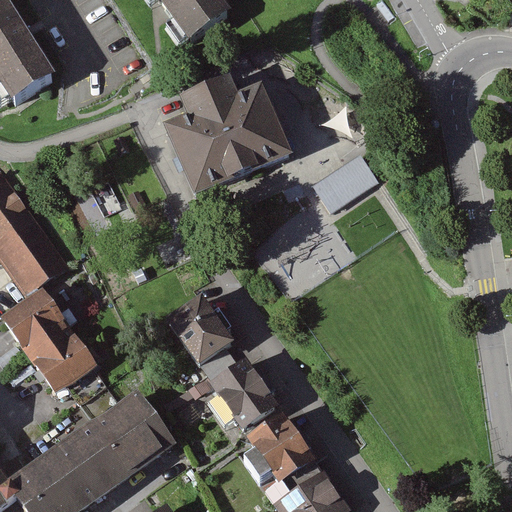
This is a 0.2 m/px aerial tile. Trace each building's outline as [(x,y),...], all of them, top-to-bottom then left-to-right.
[(158,0),(167,11),(192,45),(227,19),(213,0),(158,0)] [(28,45),(3,7),(0,8),(0,82),(16,107),(53,84),(28,45)] [(186,113),(165,123),(194,193),(288,154),(260,86),(238,95),(230,75),(179,96),(186,113)] [(360,158),(313,192),(331,221),(379,187),(360,158)] [(0,263),(23,295),(66,264),(0,173),(0,263)] [(138,191),(128,197),(135,212),(146,207),(138,191)] [(150,285),(136,293),(143,305),(157,297),(150,285)] [(28,355),(68,327),(43,291),(2,318),(28,355)] [(217,300),(184,323),(216,370),(249,347),(217,300)] [(68,327),(28,355),(54,393),(69,383),(92,367),(95,366),(68,327)] [(260,364),(225,387),(256,434),(292,411),(260,364)] [(92,367),(69,383),(83,404),(106,387),(92,367)] [(83,404),(96,421),(134,476),(178,444),(139,389),(118,403),(106,387),(83,404)] [(272,454),(262,461),(278,483),(287,477),(296,489),(330,464),(297,418),(263,442),(272,454)] [(96,421),(9,483),(19,497),(29,511),(82,511),(134,476),(96,421)] [(0,509),(19,497),(9,483),(0,470),(0,509)] [(359,511),(334,474),(286,507),(289,511),(359,511)]
